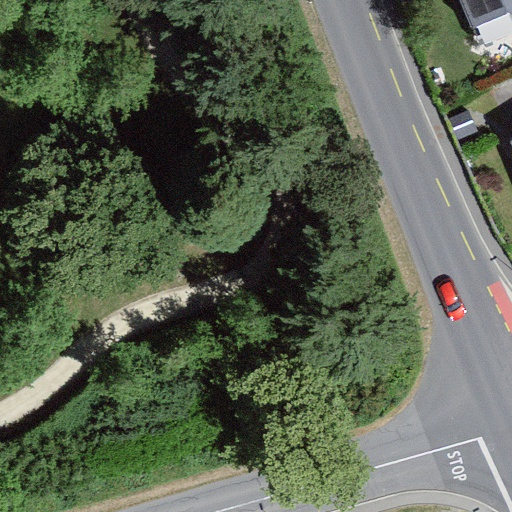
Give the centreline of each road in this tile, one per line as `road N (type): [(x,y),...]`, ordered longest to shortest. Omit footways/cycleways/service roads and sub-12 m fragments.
road 1 (tertiary): [(511,394),(413,176),(346,0)]
road 2 (tertiary): [(218,511),(511,426)]
